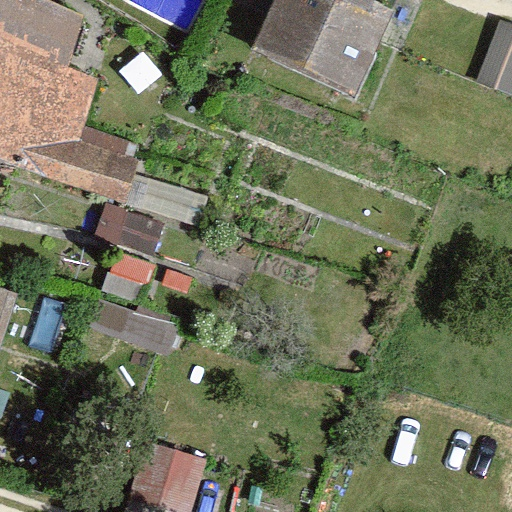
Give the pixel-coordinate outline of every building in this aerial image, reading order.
[(0,0),(0,376),(27,283),(47,283),(59,240),(23,231),(15,260),(0,255),(0,197),(9,200),(20,160),(169,201),(190,124),(130,108),(144,57),(121,51),(135,0),(0,0)] [(276,0),(253,58),(355,96),(393,11),(374,0),(276,0)] [(511,22),(494,63),(511,70),(511,22)] [(103,233),(161,245),(167,214),(109,202),(103,233)] [(218,260),(144,241),(133,285),(123,282),(114,316),(98,311),(89,346),(158,363),(167,328),(184,332),(191,303),(207,303),(218,260)] [(129,492),(180,511),(189,511),(209,459),(150,437),(129,492)]
